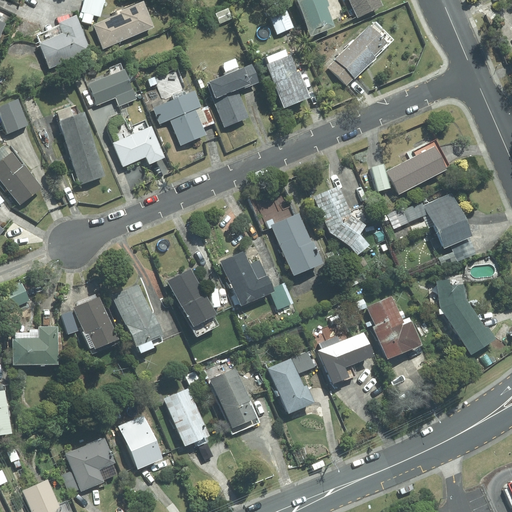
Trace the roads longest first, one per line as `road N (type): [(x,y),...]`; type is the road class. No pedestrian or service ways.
road 1 (residential): [(63,245),(473,74)]
road 2 (secondary): [(464,429),(285,511)]
